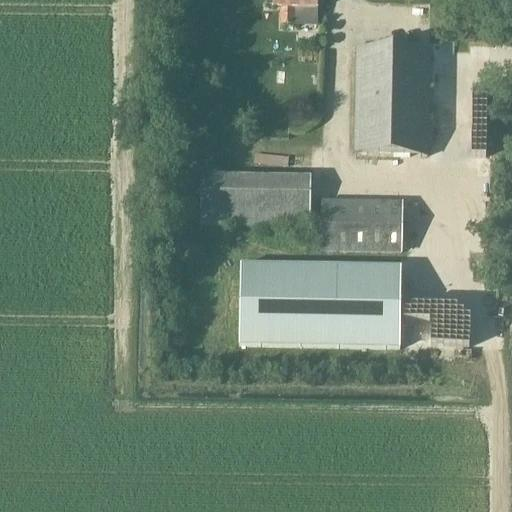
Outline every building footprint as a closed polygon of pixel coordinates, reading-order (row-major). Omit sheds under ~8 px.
[(272,7),(272,10),(280,10),(280,26),(293,27),(294,10),(317,11),(316,0),(265,0),(265,7),(272,7)] [(506,25),(506,15),(492,15),(492,25),(506,25)] [(426,158),(429,52),(356,51),(354,156),(426,158)] [(309,229),(310,179),(200,177),(200,227),(309,229)] [(402,255),(403,203),(321,201),(320,254),(402,255)] [(401,270),(240,267),(239,348),(400,351),(401,270)]
